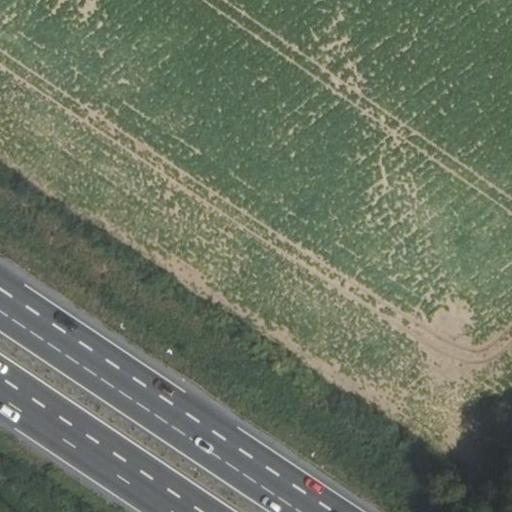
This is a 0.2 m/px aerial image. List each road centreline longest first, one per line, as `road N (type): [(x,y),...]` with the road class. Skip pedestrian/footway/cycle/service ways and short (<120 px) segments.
road 1 (motorway): [(316,511),(0,300)]
road 2 (motorway): [(0,388),(187,511)]
